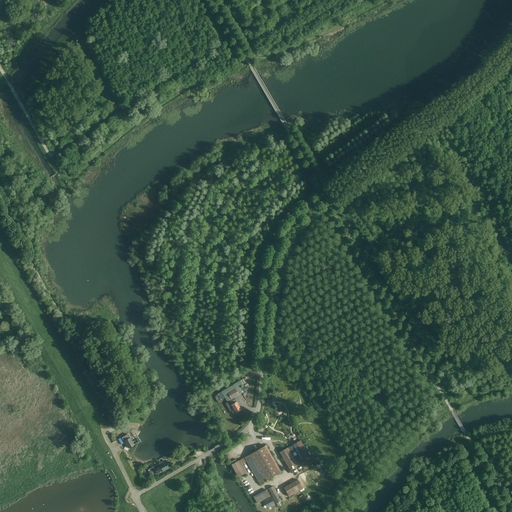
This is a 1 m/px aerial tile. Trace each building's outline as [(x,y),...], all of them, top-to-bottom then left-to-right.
[(235,389),(228,393),(231,399),(234,398),(238,395),(235,389)] [(228,403),(226,404),(233,415),(235,413),(241,410),(236,402),(235,403),(235,402),(236,402),(234,399),(228,403)] [(112,443),(117,440),(114,434),(109,437),(112,443)] [(127,451),(128,451),(129,448),(128,448),(134,445),(128,435),(122,438),(128,448),(125,446),(123,449),(127,451)] [(288,448),(287,448),(280,453),(288,468),(296,463),(301,460),(309,456),(300,441),(293,445),(288,448)] [(260,484),(281,472),(265,446),(245,457),(260,484)] [(239,461),(239,460),(232,465),(238,477),(240,481),(243,479),(241,476),(246,473),(242,464),(246,462),(243,458),(239,461)] [(153,467),(148,470),(150,474),(155,471),(156,474),(162,471),(162,472),(169,468),(165,462),(159,466),(160,467),(154,470),(153,467)] [(289,497),(303,489),(298,480),(283,488),(284,488),(281,489),(285,496),(288,495),(289,497)] [(281,501),(273,486),(268,489),(276,503),(281,501)] [(270,496),(266,490),(253,497),(257,503),(259,505),(262,503),(261,501),(270,496)]
